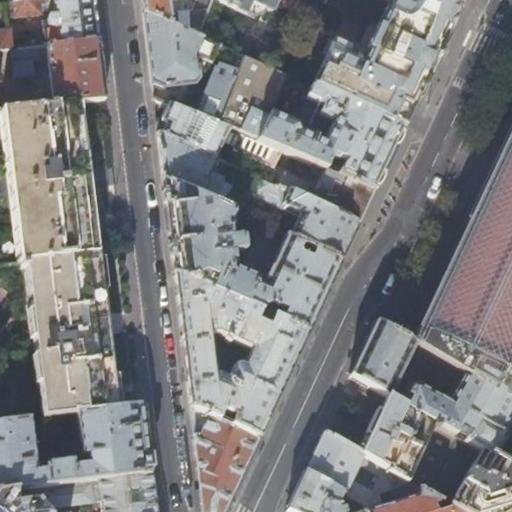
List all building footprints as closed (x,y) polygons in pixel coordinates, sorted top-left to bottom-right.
[(0,52),(9,52),(45,48),(97,42),(94,18),(91,0),(36,0),(11,3),(0,4),(0,52)] [(140,0),(142,14),(196,38),(210,1),(210,0),(140,0)] [(446,34),(459,6),(445,0),(210,0),(210,1),(251,20),(261,18),(263,13),(269,16),(276,0),(376,0),(389,6),(366,60),(335,46),(330,59),(324,57),(310,90),(400,131),(414,103),(446,34)] [(196,38),(142,14),(148,61),(150,85),(154,85),(162,89),(194,85),(198,79),(195,57),(212,65),(218,54),(223,56),(208,96),(204,95),(194,118),(214,126),(242,59),(196,38)] [(101,71),(97,42),(45,48),(46,54),(52,106),(79,103),(104,101),(101,71)] [(45,48),(9,52),(13,81),(33,79),(31,63),(39,62),(39,54),(46,54),(45,48)] [(371,193),(383,167),(400,131),(310,90),(242,59),(214,126),(227,132),(321,171),(371,193)] [(79,103),(52,106),(0,111),(0,129),(16,265),(23,264),(97,255),(92,215),(87,166),(82,125),(79,103)] [(227,132),(214,126),(194,118),(167,107),(161,122),(166,125),(161,136),(214,161),(227,132)] [(511,129),(506,142),(480,198),(453,255),(424,318),(411,345),(413,346),(463,375),(511,403),(511,129)] [(214,161),(161,136),(156,134),(160,163),(162,181),(207,202),(209,197),(202,193),(207,183),(209,184),(220,163),(214,161)] [(280,176),(274,189),(356,226),(363,209),(371,193),(321,171),(312,190),(280,176)] [(347,244),(356,226),(274,189),(255,180),(247,197),(279,211),(281,208),(296,215),(297,219),(287,239),(338,263),(347,244)] [(207,202),(162,181),(169,244),(173,275),(243,306),(255,282),(256,282),(256,280),(233,270),(231,254),(239,253),(241,250),(240,240),(237,238),(229,240),(227,225),(233,214),(207,202)] [(250,222),(261,227),(264,220),(253,215),(250,222)] [(321,300),(338,263),(287,239),(284,237),(262,284),(256,282),(255,282),(243,306),(305,333),(321,300)] [(103,309),(97,255),(23,264),(42,419),(78,414),(115,410),(112,380),(103,309)] [(305,333),(243,306),(173,275),(182,355),(189,409),(255,438),(278,390),(305,333)] [(388,399),(413,346),(411,345),(374,323),(371,328),(349,377),(386,398),(388,399)] [(479,452),(491,459),(503,438),(501,436),(511,417),(511,403),(463,375),(446,404),(415,387),(408,389),(398,405),(437,427),(479,452)] [(398,405),(388,399),(386,398),(385,399),(373,426),(359,455),(382,469),(405,483),(430,430),(434,432),(437,427),(398,405)] [(115,410),(78,414),(82,455),(83,457),(84,458),(86,458),(87,466),(74,467),(73,463),(45,466),(45,471),(36,472),(30,421),(0,424),(0,494),(24,491),(149,475),(145,441),(141,406),(115,410)] [(255,438),(189,409),(196,470),(201,511),(220,511),(237,477),(255,438)] [(503,438),(507,439),(511,429),(511,417),(501,436),(503,438)] [(374,485),(382,469),(359,455),(322,434),(310,458),(304,473),(358,504),(364,507),(370,493),(350,482),(357,467),(373,476),(370,483),(374,485)] [(511,511),(511,471),(491,459),(479,452),(447,507),(456,511),(511,511)] [(374,485),(370,493),(364,507),(358,504),(360,511),(456,511),(447,507),(405,483),(382,469),(374,485)] [(304,473),(295,490),(286,510),(289,511),(360,511),(358,504),(304,473)] [(149,475),(24,491),(42,511),(92,505),(93,503),(100,502),(100,511),(153,511),(152,504),(149,475)] [(24,491),(0,494),(0,511),(42,511),(24,491)]
